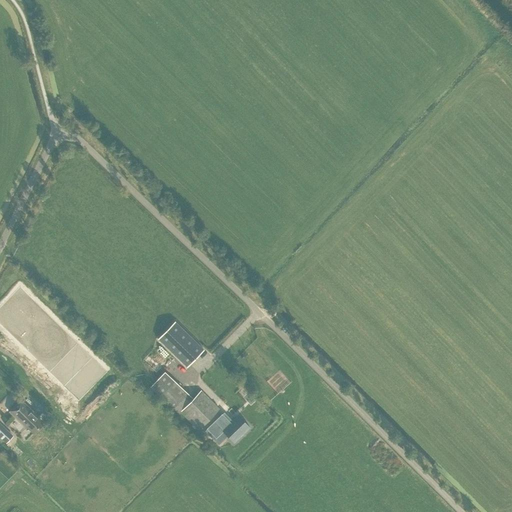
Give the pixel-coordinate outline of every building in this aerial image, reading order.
[(203,322),(206,313),(201,311),(197,320),(203,322)] [(174,321),(158,339),(186,367),(203,349),(174,321)] [(164,372),(150,387),(180,416),(182,414),(199,430),(219,408),(200,391),(193,399),(164,372)] [(27,429),(27,428),(34,434),(44,423),(38,418),(39,416),(20,399),(9,412),(27,429)] [(222,431),(233,443),(250,428),(239,416),(231,423),(226,417),(215,427),(221,433),(222,431)] [(13,436),(5,428),(0,423),(0,438),(6,444),(13,436)]
